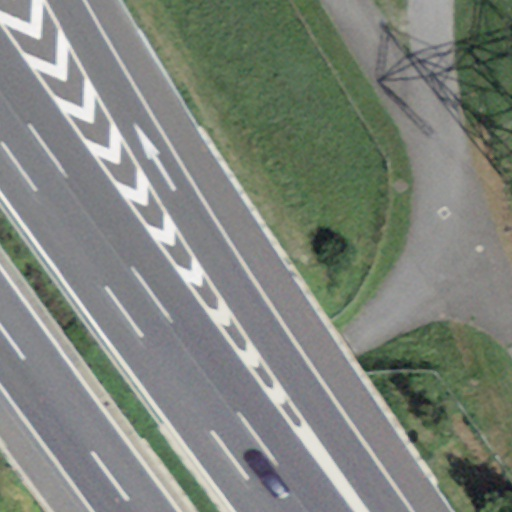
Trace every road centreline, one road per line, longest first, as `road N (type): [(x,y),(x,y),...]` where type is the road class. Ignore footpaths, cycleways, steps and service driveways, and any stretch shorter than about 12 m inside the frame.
road 1 (track): [(425,0),(437,152),(435,225),(422,267),(403,299),(127,511)]
road 2 (motorway): [(365,511),(61,0)]
road 3 (motorway): [(290,511),(0,107)]
road 4 (motorway): [(0,334),(129,511)]
road 5 (track): [(433,107),(384,57),(348,0)]
